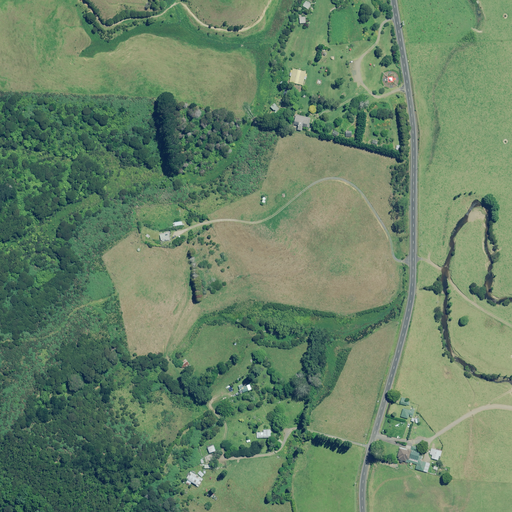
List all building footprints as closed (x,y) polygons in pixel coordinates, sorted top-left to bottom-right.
[(304,3),(303,4),(304,4),(303,6),(308,9),(311,4),(306,1),(304,3)] [(305,74),(306,72),(293,69),(292,71),(291,71),(290,76),(291,76),(290,82),(303,85),(304,79),(306,79),(307,74),(305,74)] [(280,109),(274,103),(270,107),(275,111),(274,112),(275,114),(280,109)] [(297,129),(302,130),(303,126),(308,127),(310,118),(296,115),(294,125),(298,126),(297,129)] [(160,235),(161,242),(164,241),(164,240),(166,240),(170,240),(168,233),(160,235)] [(181,366),(182,368),(184,367),(186,369),(190,365),(185,359),(181,362),(183,364),(181,366)] [(250,385),(247,386),(246,384),(238,387),(241,394),(252,389),(250,385)] [(402,397),(400,404),(407,406),(407,405),(409,405),(410,402),(408,401),(408,399),(402,397)] [(413,417),(415,410),(411,409),(410,411),(403,409),(401,417),(408,419),(409,415),(410,415),(410,417),(413,417)] [(270,430),(263,430),(263,432),(261,432),(261,433),(257,433),(257,438),(271,438),(271,432),(270,432),(270,430)] [(440,456),(442,451),(431,448),(429,454),(432,455),(431,458),(438,460),(439,456),(440,456)] [(409,460),(410,457),(412,450),(411,450),(408,449),(407,451),(400,449),(398,456),(399,457),(398,459),(406,461),(407,459),(409,460)] [(423,457),(419,456),(420,453),(416,452),(412,450),(410,457),(409,460),(407,459),(406,461),(421,465),(423,457)] [(427,472),(430,463),(422,461),(420,470),(427,472)] [(200,485),(203,479),(190,472),(186,480),(187,480),(185,483),(189,485),(191,482),(197,485),(198,483),(200,485)]
